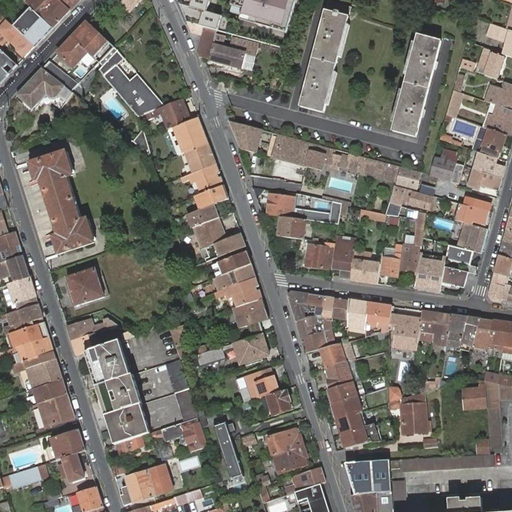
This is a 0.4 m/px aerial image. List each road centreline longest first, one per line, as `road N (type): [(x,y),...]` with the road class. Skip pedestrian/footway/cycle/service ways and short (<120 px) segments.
road 1 (residential): [(0,141),(118,511)]
road 2 (residential): [(164,0),(207,96),(268,282)]
road 3 (residential): [(268,282),(342,511)]
road 4 (residential): [(268,282),(475,307)]
road 5 (residential): [(0,102),(97,0)]
road 6 (residential): [(511,180),(475,307)]
